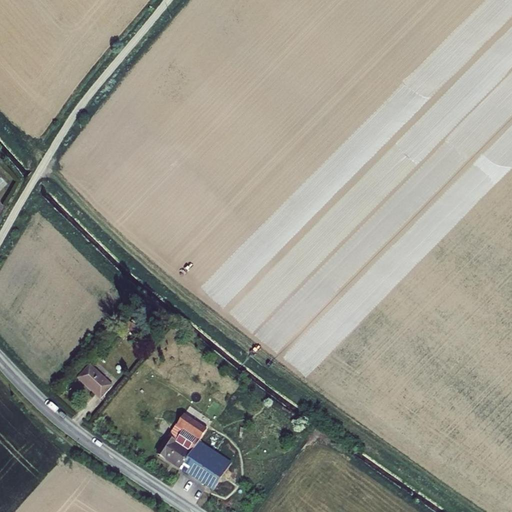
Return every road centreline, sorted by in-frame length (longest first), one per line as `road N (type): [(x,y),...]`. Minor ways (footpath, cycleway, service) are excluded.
road 1 (unclassified): [(0,238),(97,84),(167,0)]
road 2 (tertiary): [(200,511),(42,406),(0,355)]
